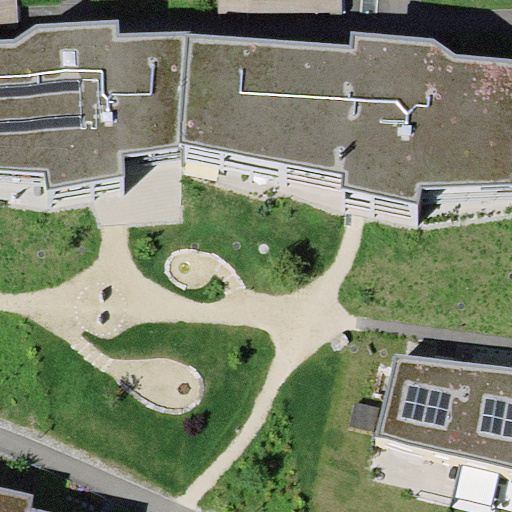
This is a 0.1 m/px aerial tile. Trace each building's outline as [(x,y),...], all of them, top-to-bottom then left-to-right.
[(0,0),(0,40),(14,40),(20,36),(17,0),(0,0)] [(219,0),(219,36),(344,44),(342,0),(219,0)] [(181,147),(181,142),(191,34),(191,30),(122,35),(120,18),(34,25),(20,36),(14,40),(0,40),(0,168),(44,172),(47,189),(126,175),(124,155),(181,147)] [(219,36),(191,34),(181,142),(345,173),(343,187),(418,203),(421,189),(511,185),(511,58),(454,52),(436,39),(351,30),(349,44),(344,44),(219,36)] [(511,366),(396,353),(376,434),(511,468),(511,366)] [(0,511),(28,511),(30,506),(32,494),(0,487),(0,511)]
